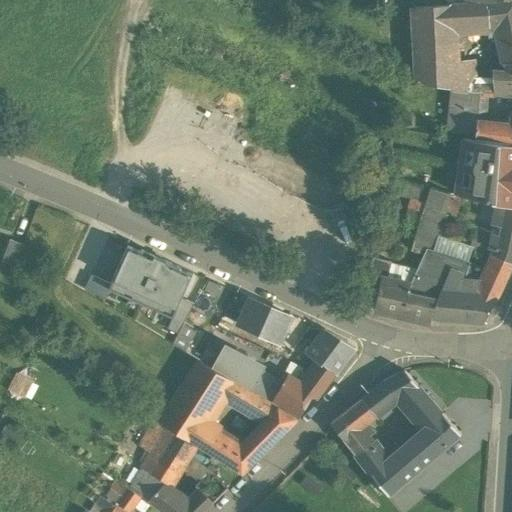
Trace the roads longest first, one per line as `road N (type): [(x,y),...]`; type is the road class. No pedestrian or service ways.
road 1 (residential): [(398,344),(0,169)]
road 2 (residential): [(398,344),(225,511)]
road 3 (residential): [(511,388),(503,511)]
